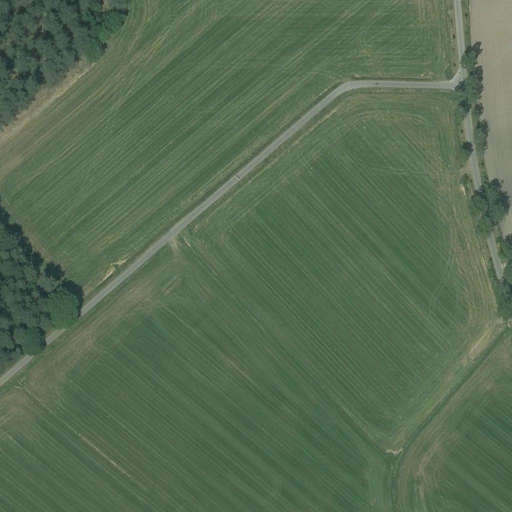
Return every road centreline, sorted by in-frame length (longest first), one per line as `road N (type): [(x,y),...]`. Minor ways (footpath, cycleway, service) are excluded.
road 1 (unclassified): [(461,87),(342,84),(0,378)]
road 2 (unclassified): [(511,308),(471,178),(461,87)]
